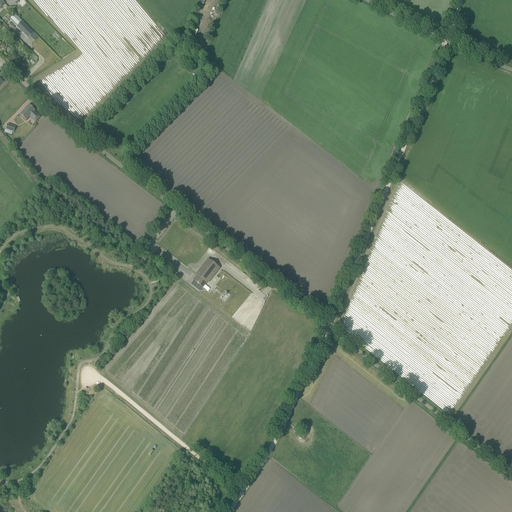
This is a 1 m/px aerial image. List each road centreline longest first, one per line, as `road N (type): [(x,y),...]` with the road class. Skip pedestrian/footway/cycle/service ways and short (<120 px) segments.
road 1 (unclassified): [(511,474),(61,119),(0,61)]
road 2 (track): [(459,0),(328,329),(271,451),(242,493)]
road 3 (track): [(79,365),(242,493)]
road 4 (unclassified): [(511,69),(366,0)]
